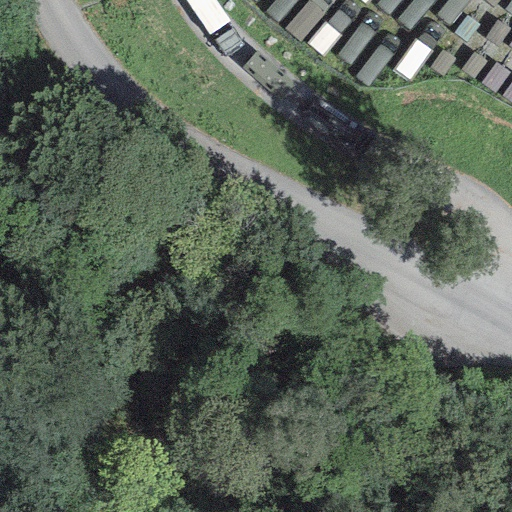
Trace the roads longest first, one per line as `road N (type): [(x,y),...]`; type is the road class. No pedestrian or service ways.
road 1 (track): [(511,304),(488,307),(426,287),(190,149),(118,96),(43,0)]
road 2 (track): [(511,254),(471,208),(282,92),(193,0)]
